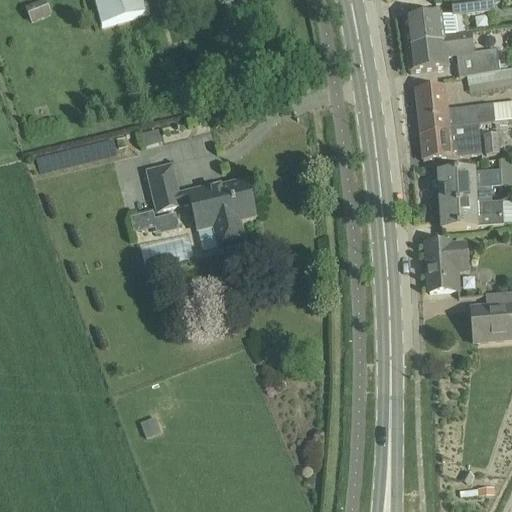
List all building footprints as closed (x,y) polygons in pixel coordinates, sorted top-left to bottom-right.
[(93,0),(102,30),(150,17),(145,0),(93,0)] [(162,0),(164,8),(165,10),(182,5),(183,7),(207,0),(162,0)] [(481,0),(452,4),(453,17),(454,18),(496,12),(494,0),(481,0)] [(43,5),(23,16),(29,25),(48,14),(43,5)] [(190,29),(196,51),(241,39),(235,16),(190,29)] [(404,23),(407,43),(456,37),(454,18),(453,17),(404,23)] [(456,37),(407,43),(411,76),(448,71),(447,60),(457,59),(459,79),(500,73),(498,53),(475,56),(472,35),(456,37)] [(500,73),(459,79),(460,81),(468,79),(470,94),(511,87),(511,72),(501,74),(500,73)] [(416,92),(421,138),(450,135),(449,130),(465,129),(496,125),(494,107),(447,112),(445,89),(416,92)] [(511,105),(494,107),(496,125),(506,124),(511,122),(511,105)] [(450,135),(421,138),(424,164),(469,159),(467,140),(465,129),(449,130),(450,135)] [(143,147),(160,142),(157,132),(140,137),(143,147)] [(484,139),(486,157),(500,156),(499,137),(484,139)] [(111,141),(34,160),(38,176),(115,156),(111,141)] [(220,190),(220,191),(213,193),(212,189),(179,197),(172,169),(148,175),(158,215),(182,210),(182,208),(191,206),(198,234),(214,230),(220,253),(245,246),(240,224),(256,220),(247,183),(220,190)] [(439,177),(441,209),(476,207),(476,206),(475,191),(491,190),(502,190),(501,174),(474,175),(439,177)] [(476,207),(441,209),(442,233),(477,231),(477,230),(504,228),(503,205),(492,206),(476,206),(476,207)] [(426,247),(430,296),(459,294),(458,273),(468,272),(466,248),(451,249),(450,245),(426,247)] [(503,309),(472,312),(475,346),(511,342),(511,295),(486,298),(486,300),(502,298),(503,309)]
